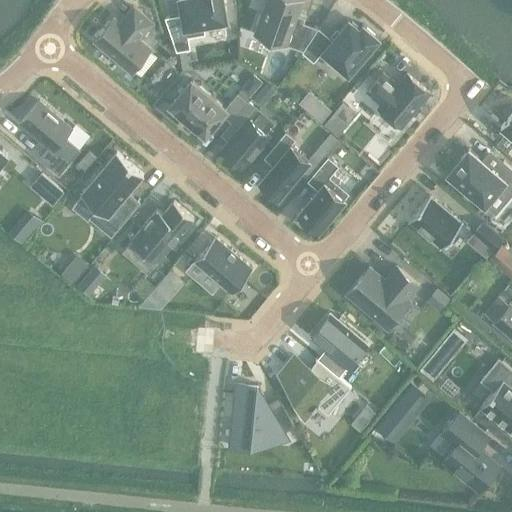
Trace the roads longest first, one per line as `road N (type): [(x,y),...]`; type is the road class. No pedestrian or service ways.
road 1 (residential): [(361,0),(455,70),(454,104),(310,268)]
road 2 (residential): [(310,268),(249,344),(0,322)]
road 3 (residential): [(42,48),(310,268)]
